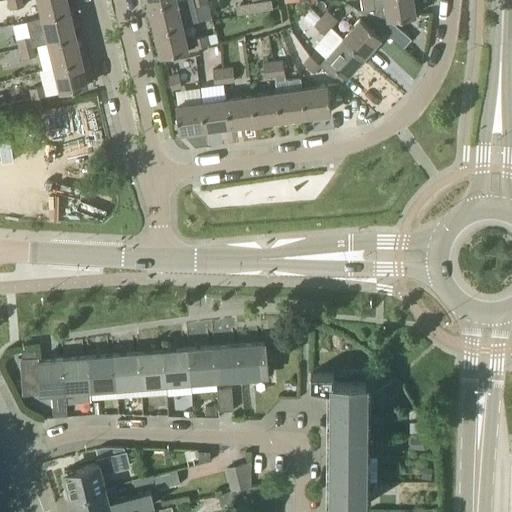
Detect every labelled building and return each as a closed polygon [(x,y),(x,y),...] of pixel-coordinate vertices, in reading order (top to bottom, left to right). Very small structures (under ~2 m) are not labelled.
[(23,0),(7,0),(10,9),(25,6),(23,0)] [(38,0),(43,17),(70,10),(67,0),(38,0)] [(207,0),(173,0),(150,6),(156,31),(182,25),(182,24),(198,21),(194,5),(208,1),(207,0)] [(361,10),(370,18),(385,31),(393,23),(392,22),(392,18),(416,15),(413,0),(360,0),(362,9),(361,10)] [(322,18),(322,17),(313,9),(305,18),(325,36),(333,28),(322,18)] [(19,49),(33,46),(49,41),(76,35),(70,10),(43,17),(43,18),(14,25),(17,39),(16,39),(19,49)] [(322,18),(333,28),(339,20),(328,10),(322,17),(322,18)] [(344,37),(364,56),(381,36),(361,18),(344,37)] [(394,23),(387,31),(403,46),(411,38),(394,23)] [(188,50),(182,25),(156,31),(162,56),(188,50)] [(56,66),(82,59),(76,35),(49,41),(56,66)] [(200,47),(210,44),(208,35),(198,37),(200,47)] [(347,75),(364,56),(344,37),(326,57),(347,75)] [(33,46),(19,49),(21,59),(36,55),(33,46)] [(310,56),(303,64),(315,74),(322,66),(310,56)] [(89,86),(84,66),(82,59),(56,66),(57,73),(62,92),(89,86)] [(283,60),(273,62),(275,76),(285,75),(283,60)] [(265,78),(275,76),(273,62),(263,63),(265,78)] [(223,68),(225,83),(235,81),(233,67),(223,68)] [(216,84),(225,83),(223,68),(213,69),(216,84)] [(172,89),(182,87),(179,73),(169,76),(172,89)] [(301,77),(276,81),(277,91),(281,119),(306,115),(303,88),(301,77)] [(303,88),(306,115),(332,112),(328,85),(303,88)] [(46,96),(46,95),(44,86),(30,89),(33,100),(40,98),(40,97),(46,96)] [(178,102),(202,98),(200,86),(176,90),(178,102)] [(256,122),(281,119),(277,91),(252,95),(256,122)] [(230,125),(256,122),(252,95),(227,98),(230,125)] [(205,129),(230,125),(227,98),(201,101),(205,129)] [(180,132),(205,129),(201,101),(176,105),(180,132)] [(239,344),(242,377),(265,375),(265,376),(267,376),(267,372),(271,371),(271,373),(272,373),(271,359),(270,359),(270,361),(266,362),(265,342),(263,342),(263,343),(239,344)] [(217,379),(242,377),(239,344),(214,346),(217,379)] [(192,381),(217,379),(214,346),(189,348),(192,381)] [(166,383),(192,381),(189,348),(164,350),(166,383)] [(141,385),(166,383),(164,350),(139,352),(141,385)] [(116,387),(141,385),(139,352),(114,354),(116,387)] [(93,389),(116,387),(114,354),(89,356),(93,389)] [(66,391),(93,389),(89,356),(64,358),(66,391)] [(66,391),(64,358),(41,359),(39,359),(41,393),(43,393),(43,392),(52,392),(54,411),(67,411),(66,391)] [(365,506),(366,486),(366,383),(334,383),(334,373),(311,373),(311,385),(327,388),(326,505),(332,505),(332,506),(351,506),(351,510),(356,510),(356,506),(365,506)] [(218,391),(219,411),(234,410),(232,390),(218,391)] [(102,472),(130,466),(126,451),(98,458),(99,462),(65,470),(68,482),(65,485),(67,492),(71,494),(71,497),(106,488),(106,487),(102,472)] [(232,490),(250,485),(250,462),(227,468),(232,490)] [(135,486),(155,481),(158,491),(180,485),(177,471),(169,473),(169,472),(145,478),(145,477),(134,480),(135,486)] [(152,489),(119,498),(115,485),(106,487),(106,488),(71,497),(75,511),(122,511),(155,503),(152,489)] [(250,501),(250,485),(232,490),(233,490),(228,492),(232,511),(250,506),(250,501)] [(250,485),(250,501),(276,501),(276,486),(250,485)] [(276,511),(276,501),(250,501),(250,506),(250,505),(250,511),(276,511)]
